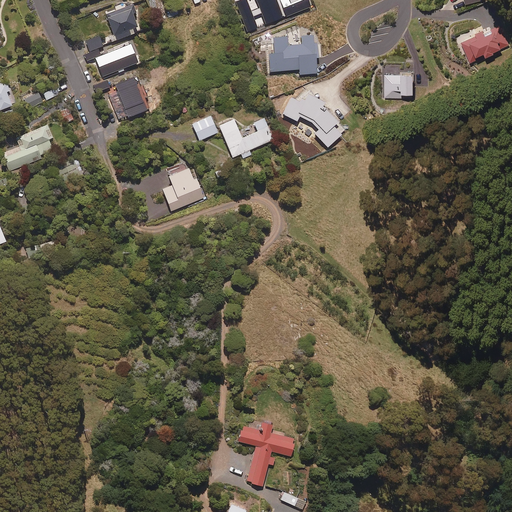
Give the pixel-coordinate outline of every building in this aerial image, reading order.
[(277,0),(285,18),(311,8),(307,0),(277,0)] [(134,11),(130,2),(104,13),(113,35),(136,25),(130,12),(134,11)] [(161,16),(168,13),(163,2),(156,4),(161,16)] [(461,41),(470,61),(484,54),(485,55),(494,52),(493,50),(508,43),(500,25),(484,32),(482,28),(476,31),(477,34),(461,41)] [(287,45),(286,35),(272,36),(273,52),(268,53),(269,72),(299,69),(299,74),(316,73),(315,56),(317,56),(316,42),(312,42),(312,34),(300,35),(301,44),(287,45)] [(135,58),(129,42),(98,54),(105,72),(118,68),(119,71),(129,67),(127,61),(135,58)] [(411,72),(384,72),(384,98),(412,98),(411,72)] [(0,82),(0,109),(11,105),(5,91),(8,90),(5,80),(0,82)] [(57,94),(54,87),(43,93),(46,100),(57,94)] [(327,146),(345,129),(320,104),(322,103),(308,89),(297,100),(290,96),(281,113),(296,120),(298,115),(310,122),(317,129),(313,133),(327,146)] [(42,101),(37,92),(23,99),(28,108),(42,101)] [(72,119),(69,112),(62,115),(65,122),(72,119)] [(217,132),(209,115),(190,123),(198,140),(217,132)] [(241,138),(232,118),(217,124),(232,157),(240,153),(243,158),(251,154),(249,150),(273,139),(263,117),(253,122),(257,131),(241,138)] [(2,153),(11,172),(53,152),(47,139),(51,137),(45,124),(15,138),(19,145),(2,153)] [(191,178),(186,167),(185,168),(182,161),(165,168),(168,175),(167,175),(170,184),(161,188),(170,211),(202,197),(194,177),(191,178)] [(79,174),(74,162),(58,169),(63,181),(79,174)] [(271,424),(257,421),(255,429),(240,425),(236,441),(255,445),(245,481),(261,485),(267,463),(272,464),(274,457),(269,456),(270,451),(289,456),(293,438),(269,432),(271,424)] [(304,501),(283,492),(280,499),(301,508),(304,501)]
